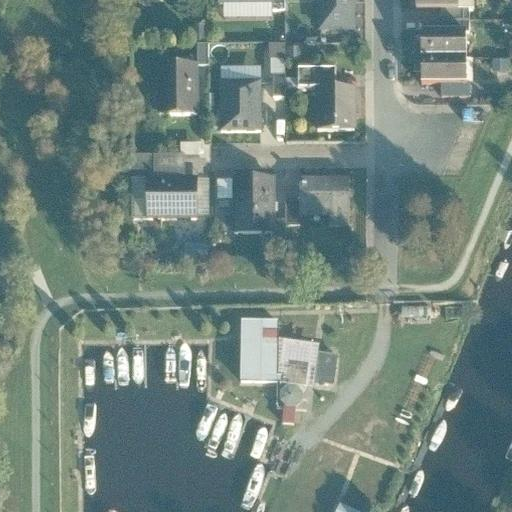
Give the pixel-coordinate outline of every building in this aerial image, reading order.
[(276,9),(276,0),(218,0),(219,10),(276,9)] [(357,37),(356,0),(309,0),(309,7),(319,7),(319,37),(357,37)] [(462,14),(461,0),(420,0),(421,17),(443,16),(462,16),(462,14)] [(285,12),(271,12),(271,43),(285,43),(285,12)] [(470,14),(462,14),(462,16),(443,16),(443,26),(471,26),(470,14)] [(471,26),(443,26),(442,40),(470,40),(471,26)] [(470,65),(470,40),(442,40),(425,40),(424,64),(470,65)] [(199,50),(200,69),(209,70),(209,50),(199,50)] [(469,89),(470,65),(424,64),(425,91),(442,91),(469,91),(469,89)] [(200,121),(200,69),(157,70),(158,122),(200,121)] [(300,94),(316,94),(337,94),(337,75),(300,75),(300,94)] [(286,104),(286,80),(274,80),(274,104),(286,104)] [(264,139),(263,87),(221,87),(221,139),(264,139)] [(472,89),(469,89),(469,91),(442,91),(443,105),(471,105),(472,89)] [(358,137),(358,93),(337,94),(316,94),(317,138),(358,137)] [(155,161),(131,160),(131,183),(155,183),(155,161)] [(349,221),(349,185),(303,184),(303,220),(349,221)] [(278,243),(277,185),(235,186),(236,243),(278,243)] [(200,227),(198,186),(148,186),(148,227),(200,227)] [(299,232),(299,205),(289,205),(288,232),(299,232)] [(287,250),(286,227),(278,227),(279,250),(287,250)] [(278,386),(278,322),(240,322),(240,386),(278,386)] [(333,389),(336,356),(320,354),(317,387),(333,389)] [(336,511),(362,511),(364,510),(343,499),(336,511)]
